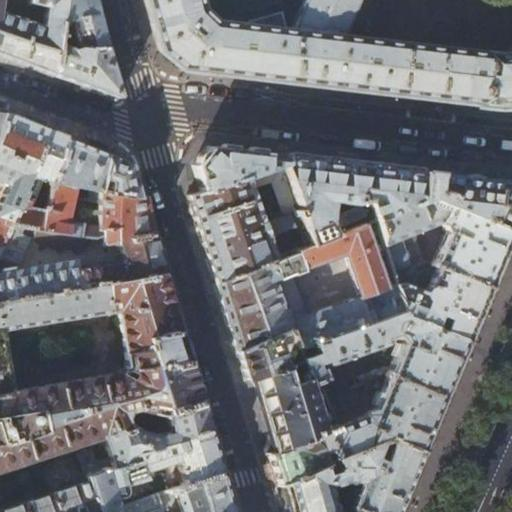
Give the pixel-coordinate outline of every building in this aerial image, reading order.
[(0,0),(0,55),(4,57),(51,75),(54,46),(59,0),(0,0)] [(96,20),(90,0),(59,0),(54,46),(65,51),(91,50),(104,48),(96,20)] [(511,0),(305,0),(290,33),(218,26),(198,8),(195,0),(142,0),(157,51),(179,69),(207,72),(396,94),(469,102),(505,104),(511,103),(511,0)] [(109,64),(104,48),(91,50),(65,51),(54,46),(51,75),(71,82),(113,98),(116,99),(118,97),(109,64)] [(14,117),(4,113),(0,123),(0,183),(6,186),(0,201),(0,218),(8,222),(7,224),(8,225),(20,227),(32,229),(37,229),(48,181),(47,180),(64,138),(52,133),(14,117)] [(72,141),(64,138),(47,180),(48,181),(92,191),(105,155),(72,141)] [(207,146),(191,166),(199,192),(282,165),(283,155),(207,146)] [(128,164),(105,155),(92,191),(96,191),(137,197),(132,181),(128,164)] [(374,219),(416,202),(419,172),(325,160),(283,155),(282,165),(308,244),(374,219)] [(200,242),(213,283),(308,244),(282,165),(199,192),(185,196),(200,242)] [(443,174),(419,172),(416,202),(426,197),(510,233),(511,228),(511,183),(497,181),(443,174)] [(92,191),(48,181),(37,229),(77,236),(91,238),(95,237),(95,210),(83,211),(81,226),(76,225),(76,223),(62,222),(70,189),(87,193),(86,201),(96,202),(96,191),(92,191)] [(137,197),(96,191),(96,202),(95,210),(95,237),(100,236),(99,230),(113,229),(115,243),(151,237),(145,213),(141,197),(137,197)] [(416,202),(374,219),(380,239),(390,273),(420,263),(411,232),(436,222),(442,224),(442,227),(445,231),(431,264),(488,288),(498,262),(510,233),(426,197),(416,202)] [(0,245),(8,225),(7,224),(8,222),(0,218),(0,245)] [(368,243),(380,239),(374,219),(308,244),(213,283),(223,315),(234,351),(287,330),(294,349),(402,311),(393,283),(382,287),(368,243)] [(20,227),(8,225),(0,245),(0,258),(9,261),(17,261),(27,238),(17,235),(20,227)] [(37,229),(32,229),(29,248),(77,248),(77,236),(37,229)] [(95,237),(91,238),(93,247),(115,244),(115,243),(113,229),(99,230),(100,236),(95,237)] [(115,243),(115,244),(120,263),(125,281),(161,275),(155,253),(151,237),(115,243)] [(72,261),(0,272),(0,301),(9,300),(100,286),(125,281),(120,263),(74,270),(72,261)] [(420,263),(390,273),(393,283),(402,311),(404,318),(465,343),(476,317),(488,288),(431,264),(425,262),(420,263)] [(9,300),(0,301),(0,468),(98,435),(124,426),(121,420),(124,412),(132,410),(161,415),(163,415),(167,414),(152,367),(143,339),(177,333),(167,297),(161,275),(125,281),(100,286),(9,300)] [(402,311),(294,349),(299,361),(309,385),(317,382),(324,400),(347,390),(337,362),(384,345),(388,342),(389,340),(389,337),(396,334),(396,337),(399,341),(388,368),(385,367),(357,378),(360,385),(364,384),(386,375),(441,399),(453,371),(465,343),(404,318),(402,311)] [(287,330),(234,351),(239,367),(243,380),(252,377),(299,361),(294,349),(287,330)] [(177,333),(143,339),(152,367),(185,361),(181,348),(177,333)] [(185,361),(152,367),(167,414),(196,405),(189,379),(185,361)] [(299,361),(252,377),(257,394),(270,439),(274,452),(297,446),(324,433),(335,427),(324,400),(317,382),(309,385),(299,361)] [(386,375),(364,384),(365,386),(366,388),(378,393),(371,410),(369,411),(366,413),(364,416),(335,427),(324,433),(333,461),(384,439),(419,452),(431,425),(441,399),(386,375)] [(166,432),(152,436),(124,426),(98,435),(105,455),(89,459),(86,450),(75,453),(82,476),(135,460),(133,454),(204,432),(201,421),(198,409),(196,405),(167,414),(163,415),(161,415),(166,432)] [(135,460),(82,476),(83,480),(93,511),(102,511),(104,511),(109,510),(148,497),(146,490),(112,503),(109,493),(110,492),(111,493),(113,493),(115,493),(118,491),(121,489),(120,485),(142,479),(140,472),(163,465),(169,482),(165,483),(167,490),(215,473),(208,448),(204,432),(133,454),(135,460)] [(271,453),(267,455),(273,473),(277,485),(282,483),(321,466),(333,461),(324,433),(297,446),(274,452),(271,453)] [(321,466),(282,483),(289,506),(291,511),(342,511),(353,509),(360,511),(394,511),(401,495),(419,452),(384,439),(333,461),(335,466),(334,472),(324,476),(321,466)] [(148,497),(109,510),(110,511),(150,511),(155,510),(157,511),(156,511),(225,511),(225,509),(215,473),(167,490),(148,497)] [(93,511),(83,480),(0,507),(0,511),(93,511)]
